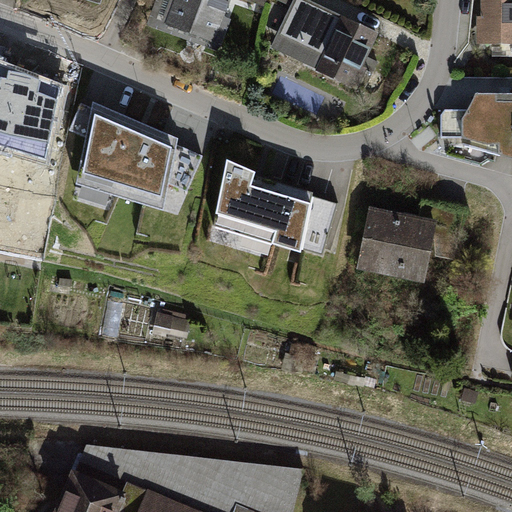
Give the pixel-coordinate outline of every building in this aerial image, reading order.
[(172,0),(175,1),(167,23),(214,41),(222,20),(223,20),(230,0),(172,0)] [(335,14),(305,0),(295,0),(293,5),(278,35),(325,57),(319,71),(363,92),(378,63),(365,57),(377,33),(344,17),(341,24),(332,20),(335,14)] [(511,0),(484,0),(484,18),(479,18),(479,28),(484,28),(484,43),(511,43),(511,0)] [(6,91),(0,90),(0,146),(28,152),(35,118),(27,116),(33,84),(8,79),(6,91)] [(511,94),(496,94),(476,94),(468,110),(445,109),(441,115),(441,138),(464,138),(487,144),(485,151),(511,158),(511,94)] [(70,97),(55,95),(50,124),(64,126),(70,97)] [(178,139),(93,102),(92,108),(81,103),(70,130),(86,137),(76,184),(164,210),(169,184),(187,192),(203,156),(177,145),(178,139)] [(58,159),(62,139),(47,136),(43,156),(58,159)] [(255,172),(227,160),(214,226),(300,252),(301,249),(322,256),(339,203),(312,196),(313,193),(254,175),(255,172)] [(420,220),(371,210),(361,260),(384,265),(385,260),(401,263),(399,273),(424,278),(432,236),(457,241),(463,209),(424,201),(420,220)] [(161,311),(156,329),(187,339),(193,321),(161,311)] [(125,498),(74,475),(57,511),(203,511),(132,481),(125,498)]
